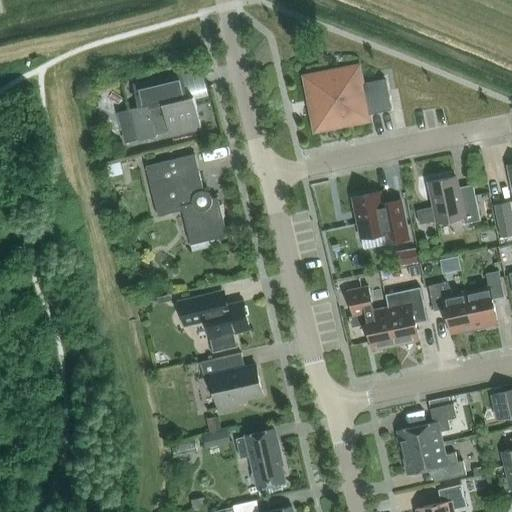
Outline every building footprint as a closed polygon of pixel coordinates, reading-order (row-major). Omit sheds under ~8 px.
[(361,63),(301,75),(313,134),(373,122),(371,113),(391,109),(385,79),(365,83),(361,63)] [(126,141),(138,139),(138,140),(157,135),(157,133),(169,130),(170,136),(201,128),(193,96),(187,97),(182,73),(132,85),(137,107),(131,109),(131,110),(115,114),(119,131),(124,130),(126,141)] [(204,190),(197,161),(195,154),(146,166),(158,216),(183,210),(191,244),(227,236),(219,202),(213,203),(212,198),(211,196),(210,194),(209,193),(207,192),(205,191),(204,190)] [(122,174),(119,162),(105,165),(108,177),(122,174)] [(480,220),(473,184),(458,188),(455,176),(429,182),(438,222),(463,217),(464,224),(480,220)] [(353,197),(362,238),(384,233),(386,245),(410,240),(402,199),(382,203),(379,192),(353,197)] [(511,235),(511,213),(509,200),(493,204),(500,238),(511,235)] [(418,263),(416,248),(394,252),(397,267),(418,263)] [(418,264),(408,266),(410,276),(420,274),(418,264)] [(474,328),(498,323),(492,299),(504,296),(499,271),(486,273),(488,287),(466,291),(474,328)] [(474,328),(466,291),(452,294),(451,289),(446,282),(428,285),(434,311),(445,309),(451,333),(474,328)] [(374,311),(371,298),(368,285),(347,290),(353,315),(364,312),(372,350),(396,345),(388,308),(374,311)] [(427,321),(420,287),(385,295),(388,308),(396,345),(419,340),(416,323),(427,321)] [(170,294),(157,297),(158,304),(171,301),(170,294)] [(243,302),(228,305),(214,309),(210,294),(179,301),(185,326),(206,320),(214,351),(213,351),(213,353),(237,347),(237,345),(236,346),(233,333),(250,329),(243,302)] [(263,394),(256,365),(245,368),(241,353),(200,362),(204,378),(211,377),(219,411),(237,407),(235,400),(263,394)] [(511,389),(492,394),(498,418),(511,414),(511,389)] [(403,452),(442,443),(440,432),(450,429),(448,419),(457,417),(453,403),(430,409),(433,422),(398,431),(403,452)] [(216,430),(214,417),(205,418),(208,432),(216,430)] [(218,445),(230,443),(227,429),(215,432),(218,445)] [(257,488),(286,482),(273,429),(245,435),(245,436),(236,438),(240,458),(250,456),(257,488)] [(443,480),(466,474),(463,461),(458,462),(456,452),(445,454),(442,443),(403,452),(408,474),(440,466),(443,480)] [(511,449),(502,452),(505,466),(511,464),(511,449)] [(486,474),(484,466),(473,469),(475,477),(486,474)] [(454,511),(454,509),(466,506),(461,484),(438,490),(441,502),(416,508),(417,511),(454,511)] [(198,511),(206,510),(203,497),(190,499),(192,511),(198,511)] [(292,511),(291,506),(266,511),(259,511),(257,500),(233,505),(234,511),(292,511)]
